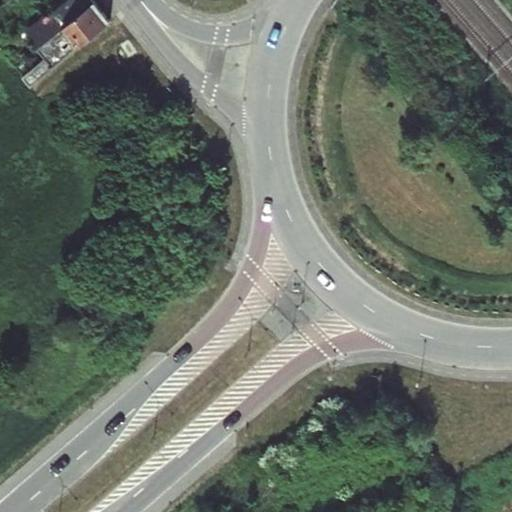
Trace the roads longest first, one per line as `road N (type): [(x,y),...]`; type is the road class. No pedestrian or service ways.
road 1 (trunk): [(282,206),(259,276),(221,329),(13,511)]
road 2 (trunk): [(111,511),(292,357),(392,323)]
road 3 (residential): [(135,0),(148,29),(267,150)]
road 4 (trunk): [(282,206),(326,274),(392,323)]
road 5 (residential): [(289,17),(220,37),(184,31),(143,0)]
road 6 (trunk): [(289,17),(268,82),(267,150)]
road 7 (trunk): [(392,323),(442,342),(511,347)]
